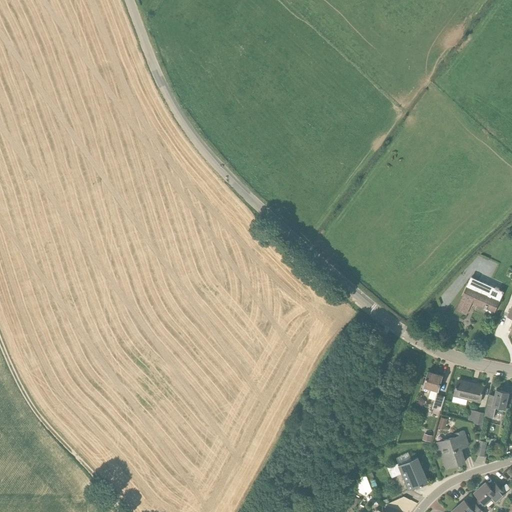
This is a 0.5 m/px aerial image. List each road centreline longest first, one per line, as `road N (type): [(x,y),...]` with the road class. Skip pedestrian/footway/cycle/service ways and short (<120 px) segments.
road 1 (tertiary): [(511,371),(449,355),(403,331),(237,187),(177,115),(128,0)]
road 2 (track): [(0,345),(32,409),(120,511)]
